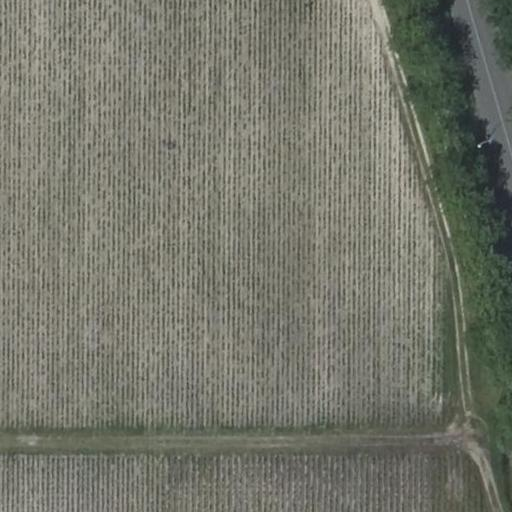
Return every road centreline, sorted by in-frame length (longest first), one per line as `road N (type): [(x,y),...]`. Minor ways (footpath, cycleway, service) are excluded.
road 1 (track): [(375,0),(455,279),(493,511)]
road 2 (track): [(0,443),(477,443)]
road 3 (secondary): [(511,149),(468,0)]
